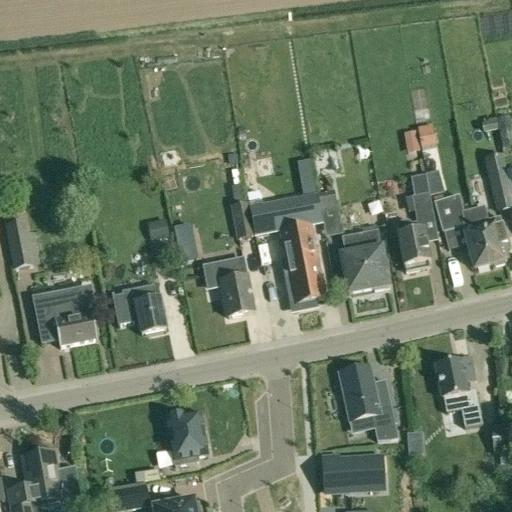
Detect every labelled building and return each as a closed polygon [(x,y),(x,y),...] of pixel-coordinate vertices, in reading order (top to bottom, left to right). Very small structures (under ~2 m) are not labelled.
[(436,146),(432,128),(416,131),(420,149),(436,146)] [(408,156),(420,154),(416,135),(405,137),(408,156)] [(511,208),(511,197),(510,190),(506,175),(489,180),(497,212),(511,208)] [(399,225),(396,230),(398,239),(403,269),(430,265),(426,246),(422,225),(434,223),(429,199),(429,197),(425,178),(410,180),(413,200),(412,200),(416,226),(411,227),(408,223),(399,225)] [(311,230),(322,227),(320,215),(317,198),(284,204),(284,199),(248,206),(255,241),(279,236),(284,265),(315,259),(317,258),(311,230)] [(444,204),(443,198),(433,200),(435,206),(444,204)] [(476,227),(472,212),(464,215),(460,199),(444,204),(435,206),(443,235),(463,230),(465,238),(464,238),(473,272),(488,268),(476,227)] [(253,240),(247,206),(230,209),(236,244),(253,240)] [(476,227),(488,268),(505,263),(503,254),(508,252),(499,221),(488,224),(484,209),(472,212),(476,227)] [(320,215),(322,227),(324,227),(326,239),(342,236),(338,211),(320,215)] [(150,235),(151,244),(159,243),(171,240),(168,223),(156,225),(148,227),(150,235)] [(15,276),(38,271),(32,238),(28,239),(26,225),(6,228),(15,276)] [(374,294),(385,292),(385,290),(388,290),(381,252),(377,236),(342,244),(345,260),(341,260),(348,298),(373,293),(374,294)] [(172,268),(167,247),(153,250),(157,271),(172,268)] [(197,262),(194,250),(179,253),(181,265),(197,262)] [(315,259),(284,265),(281,265),(285,286),(286,286),(292,314),(310,310),(310,306),(324,303),(315,259)] [(229,321),(254,316),(246,280),(243,262),(205,270),(209,292),(222,289),(224,298),(229,321)] [(123,295),(124,298),(114,300),(120,329),(139,325),(142,340),(166,335),(159,302),(157,302),(154,289),(123,295)] [(42,347),(58,344),(60,351),(97,343),(91,316),(95,316),(91,293),(33,305),(42,347)] [(116,346),(118,361),(138,359),(136,344),(116,346)] [(354,351),(359,367),(374,363),(369,346),(354,351)] [(78,362),(93,370),(101,356),(86,347),(78,362)] [(468,362),(435,369),(442,402),(443,402),(446,417),(461,414),(464,432),(482,429),(476,395),(474,395),(468,362)] [(370,371),(339,378),(349,426),(372,421),(377,446),(391,445),(398,443),(390,410),(379,413),(370,371)] [(171,422),(166,422),(175,470),(192,467),(191,462),(198,461),(208,459),(200,416),(181,420),(178,417),(172,418),(171,422)] [(494,457),(500,456),(511,454),(511,427),(491,430),(494,457)] [(27,491),(8,495),(10,511),(39,511),(38,506),(59,502),(61,511),(82,511),(75,470),(57,473),(54,455),(22,461),(27,491)] [(338,465),(338,461),(323,462),(325,497),(384,492),(382,462),(338,465)] [(107,497),(109,511),(138,511),(149,510),(145,490),(107,497)]
